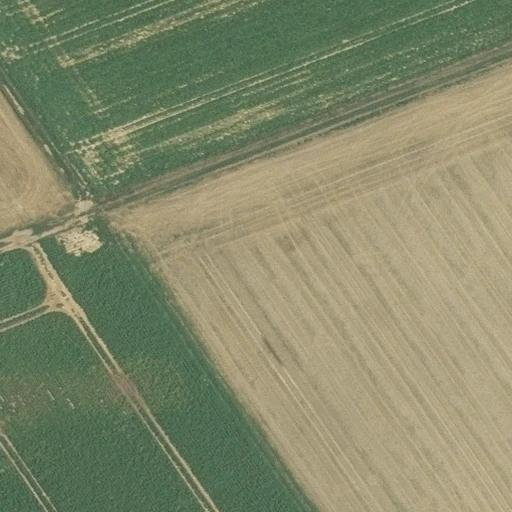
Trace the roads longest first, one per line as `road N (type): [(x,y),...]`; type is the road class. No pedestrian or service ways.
road 1 (track): [(511,51),(0,247)]
road 2 (track): [(0,69),(304,511)]
